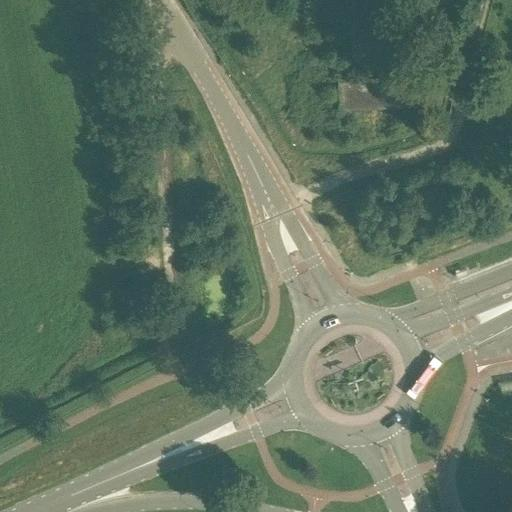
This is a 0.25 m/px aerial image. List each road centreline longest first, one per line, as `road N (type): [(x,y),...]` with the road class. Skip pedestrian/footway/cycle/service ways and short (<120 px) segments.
road 1 (track): [(484,0),(445,136),(264,213)]
road 2 (secondary): [(291,373),(244,405),(11,511)]
road 3 (secondary): [(79,505),(304,414)]
road 4 (secondary): [(79,505),(197,502),(266,511)]
road 5 (unclassified): [(249,159),(156,0)]
road 6 (unclassified): [(249,159),(314,328)]
road 7 (unclassified): [(340,315),(249,159)]
road 8 (secondary): [(511,290),(397,333)]
